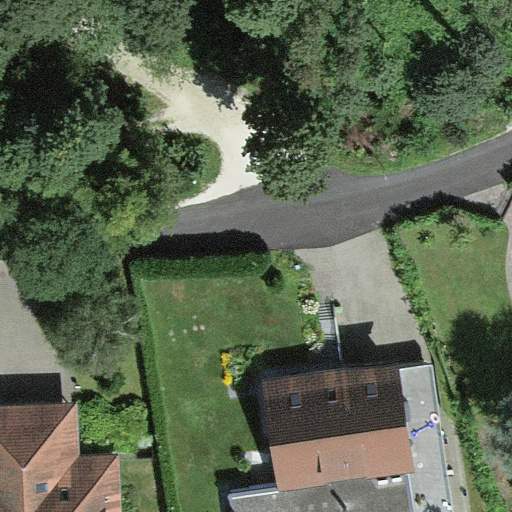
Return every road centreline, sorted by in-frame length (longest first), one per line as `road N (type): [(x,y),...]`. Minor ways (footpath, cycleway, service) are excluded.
road 1 (residential): [(511,131),(307,210),(0,247)]
road 2 (track): [(51,0),(252,135),(307,210)]
